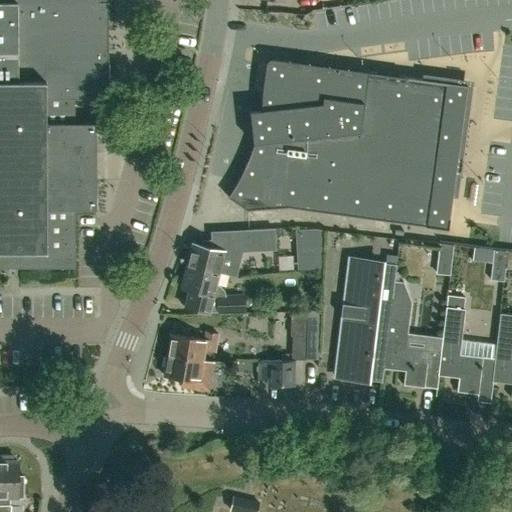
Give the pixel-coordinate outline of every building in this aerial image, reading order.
[(0,0),(0,267),(74,268),(74,209),(95,209),(95,123),(74,123),(74,99),(108,99),(108,2),(105,2),(105,0),(0,0)] [(447,229),(467,84),(272,58),(268,59),(266,62),(261,91),(261,96),(261,101),(260,107),(260,112),(259,118),(258,123),(257,128),(256,134),(254,139),(253,144),(251,150),(249,155),(247,160),(245,165),(243,170),(240,175),(238,179),(235,184),(232,189),(227,196),(246,209),(287,207),(447,229)] [(275,250),(275,229),(246,230),(246,231),(248,231),(249,241),(203,242),(202,245),(193,242),(187,264),(219,272),(219,273),(236,277),(242,251),(275,250)] [(450,274),(451,265),(453,245),(439,243),(436,272),(450,274)] [(506,268),(508,251),(494,249),(490,279),(503,280),(505,268),(506,268)] [(293,266),(318,266),(318,252),(293,253),(293,266)] [(384,367),(394,280),(396,264),(376,261),(368,260),(360,260),(357,284),(347,363),(348,367),(347,371),(346,377),(367,379),(382,381),(384,367)] [(182,288),(189,290),(185,307),(194,309),(209,312),(218,312),(246,311),(245,295),(226,296),(226,294),(224,291),(222,287),(219,285),(216,284),(219,273),(219,272),(187,264),(182,288)] [(394,280),(384,367),(404,370),(403,383),(424,386),(428,350),(405,348),(406,345),(411,301),(403,282),(394,280)] [(447,305),(463,307),(465,297),(448,295),(447,305)] [(478,392),(483,357),(484,342),(462,340),(466,307),(463,307),(447,305),(438,373),(459,376),(458,390),(478,392)] [(511,313),(500,312),(496,344),(484,342),(483,357),(495,358),(492,380),(511,382),(511,391),(511,397),(511,396),(511,313)] [(215,351),(217,333),(206,331),(205,339),(172,333),(168,354),(203,360),(204,350),(215,351)] [(208,390),(211,372),(213,362),(203,360),(168,354),(165,377),(198,382),(197,388),(208,390)] [(294,385),(295,360),(291,360),(258,360),(257,378),(267,379),(266,384),(294,385)] [(0,511),(10,511),(10,496),(16,496),(23,496),(23,475),(16,475),(16,459),(13,459),(13,456),(0,455),(0,511)] [(237,511),(256,511),(259,501),(233,496),(230,510),(237,511)]
